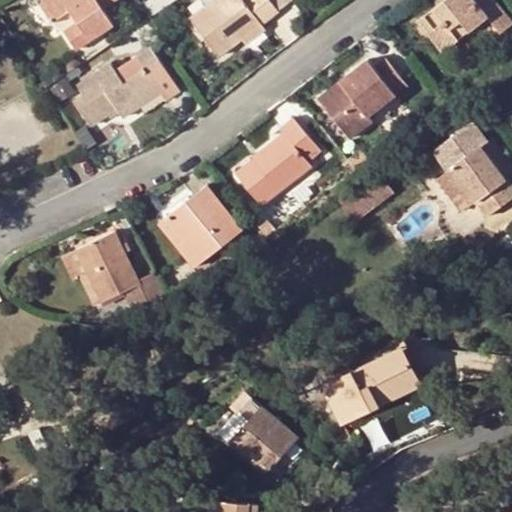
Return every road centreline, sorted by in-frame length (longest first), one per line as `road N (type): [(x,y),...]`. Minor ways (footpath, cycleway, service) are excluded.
road 1 (residential): [(0,239),(179,153),(383,0)]
road 2 (residential): [(357,511),(374,489),(424,459),(511,426)]
